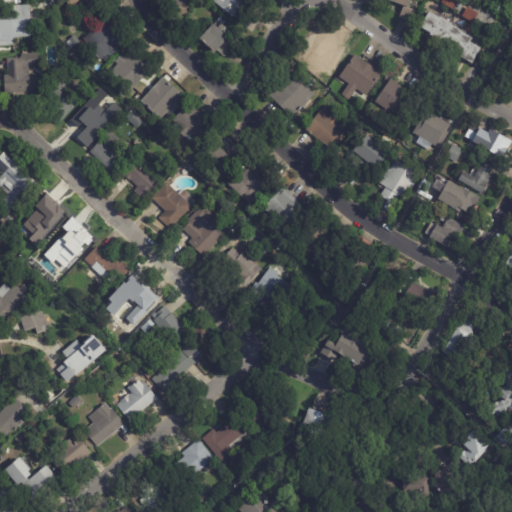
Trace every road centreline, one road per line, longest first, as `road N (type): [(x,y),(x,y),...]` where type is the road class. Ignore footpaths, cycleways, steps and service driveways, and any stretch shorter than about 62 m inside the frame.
road 1 (tertiary): [(511,194),(405,385),(369,397),(289,366),(244,367),(70,511)]
road 2 (residential): [(511,328),(462,278),(356,212),(158,29),(139,0)]
road 3 (residential): [(511,118),(333,0),(297,3),(228,93)]
road 4 (residential): [(266,362),(33,139),(0,120)]
